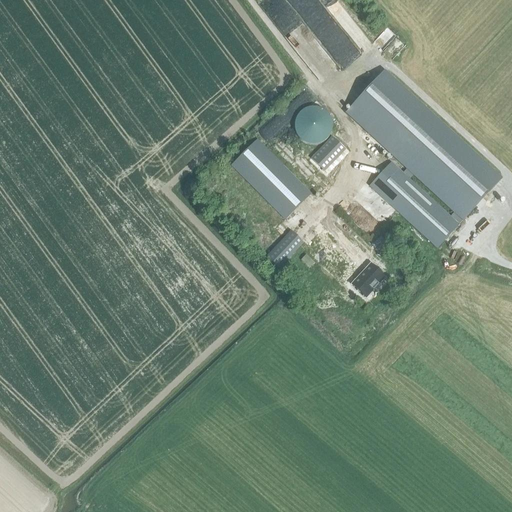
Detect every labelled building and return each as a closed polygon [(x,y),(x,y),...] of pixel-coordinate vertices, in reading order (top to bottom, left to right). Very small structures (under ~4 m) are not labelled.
[(383,72),(346,113),(406,169),(402,174),(390,163),(369,187),(437,249),(500,180),(383,72)] [(295,121),(294,127),(295,132),(297,137),(300,141),(305,144),(310,146),(316,146),(321,144),(325,141),(329,137),(331,132),(332,127),(331,122),(329,117),(326,113),(321,110),(316,108),(310,108),(305,109),(301,112),(297,116),(295,121)] [(311,159),(318,166),(338,145),(331,138),(311,159)] [(231,166),(285,220),(310,195),(257,141),(231,166)] [(302,166),(311,176),(317,170),(296,147),(285,158),(297,171),(302,166)] [(366,254),(332,223),(307,250),(340,281),(366,254)] [(266,258),(278,270),(303,244),(291,232),(266,258)] [(301,261),(305,265),(310,260),(306,256),(301,261)] [(384,278),(370,265),(351,285),(365,298),(384,278)]
